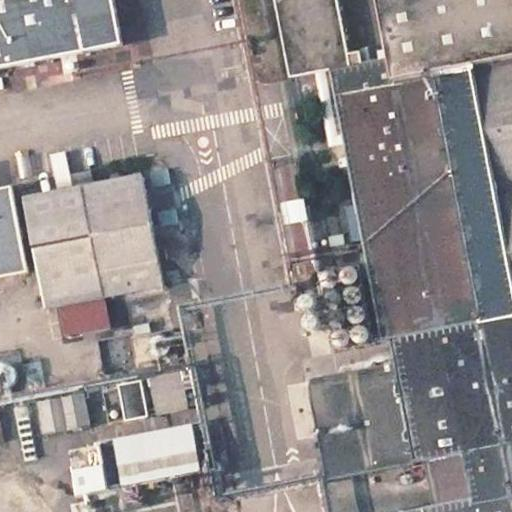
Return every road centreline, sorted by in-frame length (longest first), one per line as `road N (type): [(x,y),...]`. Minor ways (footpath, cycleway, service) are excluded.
road 1 (unclassified): [(198,92),(261,445)]
road 2 (unclassified): [(198,92),(0,131)]
